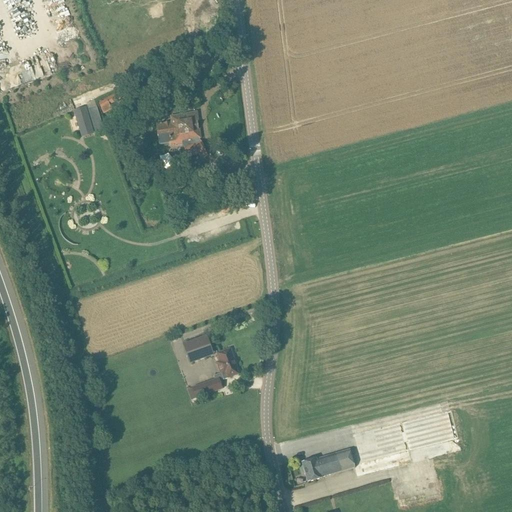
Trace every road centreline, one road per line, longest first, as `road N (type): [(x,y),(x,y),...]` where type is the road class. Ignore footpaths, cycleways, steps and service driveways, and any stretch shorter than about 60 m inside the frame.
road 1 (residential): [(283,511),(266,415),(270,267),(236,0)]
road 2 (motorway): [(39,511),(32,400),(0,282)]
